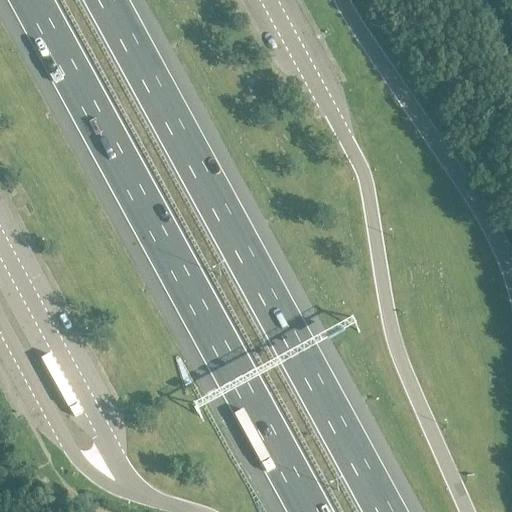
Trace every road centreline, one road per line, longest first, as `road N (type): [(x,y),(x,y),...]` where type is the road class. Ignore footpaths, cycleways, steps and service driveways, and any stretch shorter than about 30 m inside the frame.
road 1 (motorway): [(385,511),(105,0)]
road 2 (motorway): [(31,0),(310,511)]
